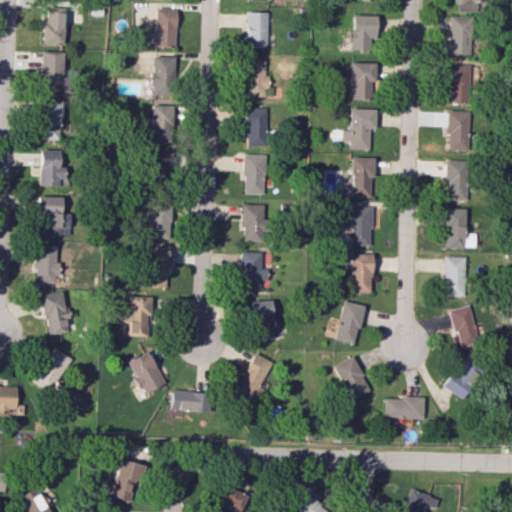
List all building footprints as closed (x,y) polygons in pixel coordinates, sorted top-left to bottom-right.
[(453,0),(462,15),(480,4),(477,0),(453,0)] [(174,8),(153,8),(152,46),(173,46),(174,8)] [(61,44),(62,10),(43,10),(42,44),(61,44)] [(265,47),(266,12),(245,11),(244,46),(265,47)] [(375,15),(352,14),(352,30),(349,30),(348,49),(374,50),(375,15)] [(447,54),(469,54),(470,16),(448,16),(447,54)] [(61,92),(62,52),(40,51),(39,91),(61,92)] [(171,94),(170,53),(149,54),(150,94),(171,94)] [(263,59),(244,58),(243,95),(262,96),(262,88),(266,88),(267,76),(263,75),(263,59)] [(373,99),(374,63),(350,62),(349,99),(373,99)] [(472,103),(474,64),(448,64),(447,102),(472,103)] [(58,100),(38,100),(38,139),(57,139),(58,100)] [(148,142),(170,142),(171,105),(149,104),(148,142)] [(264,107),(243,108),(244,146),(265,145),(264,107)] [(347,148),(367,149),(368,128),(373,128),(374,108),(348,108),(348,129),(340,129),(340,140),(347,140),(347,148)] [(467,150),(468,111),(446,110),(445,150),(467,150)] [(58,149),(38,149),(37,185),(61,186),(61,167),(58,167),(58,149)] [(147,151),(147,169),(168,170),(168,151),(147,151)] [(240,193),(262,194),(263,154),(241,153),(240,193)] [(348,196),(370,197),(370,157),(349,157),(348,196)] [(444,199),(465,200),(467,160),(445,159),(444,199)] [(67,236),(68,213),(59,213),(60,196),(39,195),(37,235),(67,236)] [(147,238),(167,238),(168,200),(148,200),(147,238)] [(261,204),(240,204),(239,241),(260,241),(261,204)] [(348,245),(368,245),(369,206),(348,206),(348,245)] [(463,208),(441,208),(443,247),(473,247),(473,233),(464,233),(463,208)] [(54,283),(55,245),(34,245),(33,282),(54,283)] [(166,246),(146,246),(145,287),(165,287),(166,246)] [(258,288),(258,280),(263,280),(264,268),(258,268),(259,252),(238,251),(237,287),(258,288)] [(368,253),(348,253),(348,291),(369,291),(368,253)] [(441,295),(461,296),(463,256),(443,255),(441,295)] [(39,294),(46,335),(67,331),(64,312),(65,312),(61,291),(39,294)] [(126,334),(150,334),(150,296),(127,296),(127,312),(122,312),(122,322),(126,322),(126,334)] [(269,299),(249,300),(250,339),(271,338),(269,299)] [(360,305),(340,300),(331,339),(351,343),(360,305)] [(446,310),(457,348),(476,343),(466,304),(446,310)] [(69,358),(52,347),(30,381),(54,396),(61,385),(54,380),(69,358)] [(163,384),(147,350),(126,360),(142,394),(163,384)] [(254,397),(268,360),(249,353),(235,390),(254,397)] [(330,365),(349,401),(367,390),(349,355),(330,365)] [(462,399),(478,368),(457,358),(442,389),(462,399)] [(0,412),(13,413),(14,386),(0,385),(0,412)] [(207,411),(208,391),(170,390),(169,410),(207,411)] [(420,418),(421,397),(381,397),(381,417),(420,418)] [(138,463),(117,459),(109,496),(130,501),(138,463)] [(313,502),(318,495),(304,485),(288,507),(294,511),(324,511),(326,511),(313,502)] [(15,496),(24,511),(47,511),(46,509),(46,510),(32,487),(15,496)] [(217,511),(237,511),(242,511),(243,489),(219,488),(217,511)] [(420,511),(423,506),(431,508),(435,497),(407,489),(400,511),(398,510),(396,511),(420,511)]
